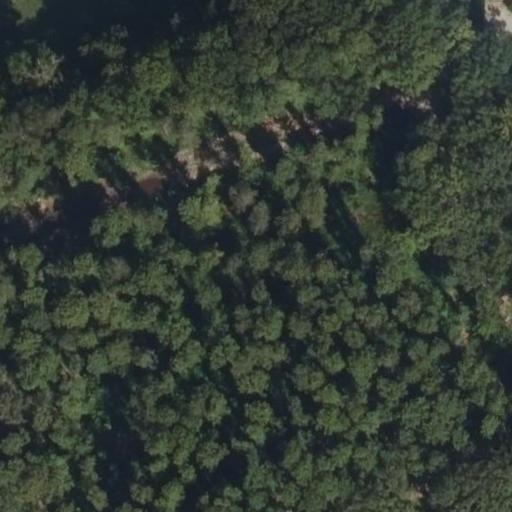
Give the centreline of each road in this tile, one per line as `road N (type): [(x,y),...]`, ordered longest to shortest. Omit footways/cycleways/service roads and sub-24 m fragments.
road 1 (track): [(431,91),(0,241)]
road 2 (track): [(446,0),(431,91),(473,256),(511,314)]
